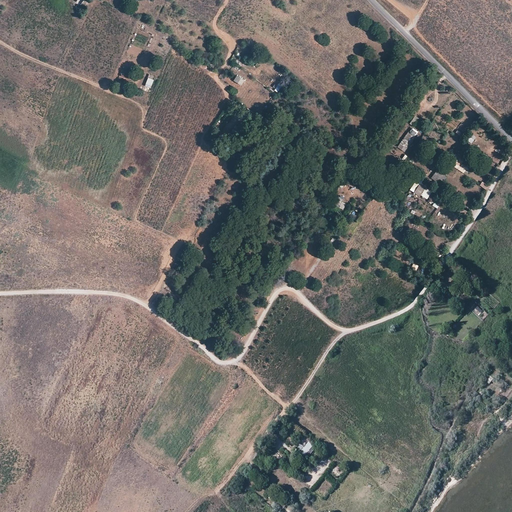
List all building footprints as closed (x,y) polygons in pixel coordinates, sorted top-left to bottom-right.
[(234,80),(241,85),(244,80),(237,75),(234,80)] [(148,78),(145,86),(151,88),(154,80),(148,78)] [(271,89),(277,93),(280,88),(274,84),(271,89)] [(396,146),(400,149),(411,134),(408,131),(396,146)] [(438,183),(442,174),(435,171),(431,180),(438,183)] [(420,182),(418,185),(414,190),(413,192),(418,196),(424,187),(421,185),(421,183),(420,182)] [(338,208),(343,210),(346,204),(342,201),(338,208)] [(442,283),(448,287),(453,280),(448,276),(442,283)] [(478,313),(483,319),(488,315),(483,309),(478,313)] [(469,415),(471,412),(468,410),(471,404),(468,402),(460,415),(462,417),(465,413),(469,415)] [(296,449),(300,452),(309,442),(302,437),(298,442),(300,443),(296,449)] [(295,488),(297,484),(287,477),(285,481),(295,488)]
